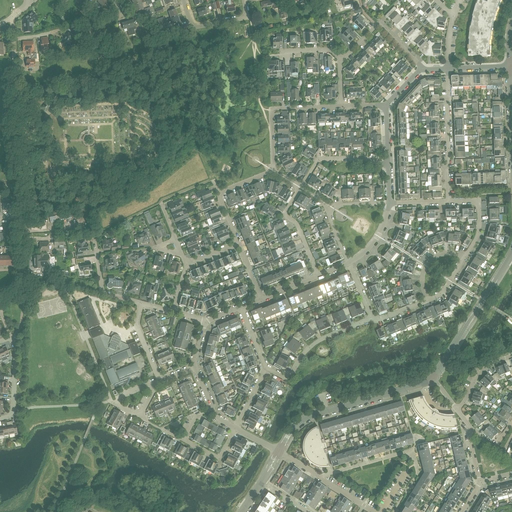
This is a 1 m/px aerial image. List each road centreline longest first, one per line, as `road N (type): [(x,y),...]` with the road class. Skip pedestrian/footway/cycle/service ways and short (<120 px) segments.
road 1 (tertiary): [(278,451),(300,420),(432,378)]
road 2 (residential): [(19,186),(11,16)]
road 3 (tertiary): [(432,378),(511,252)]
road 4 (residential): [(447,201),(447,68)]
road 5 (residential): [(272,170),(272,108),(341,105)]
road 6 (residential): [(266,369),(289,377),(321,339),(374,322)]
